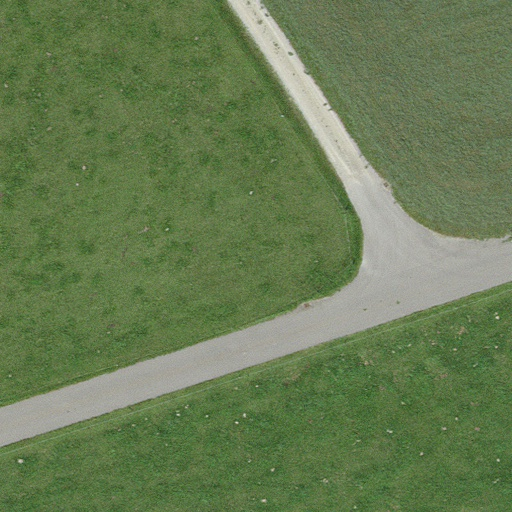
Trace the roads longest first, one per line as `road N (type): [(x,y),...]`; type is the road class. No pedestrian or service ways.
road 1 (unclassified): [(511,253),(0,417)]
road 2 (track): [(431,277),(253,0)]
